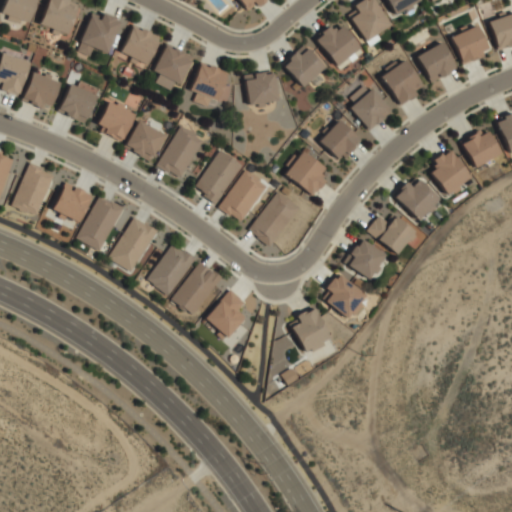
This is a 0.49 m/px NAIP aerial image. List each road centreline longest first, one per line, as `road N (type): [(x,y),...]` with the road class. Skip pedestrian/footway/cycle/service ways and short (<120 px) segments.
road 1 (secondary): [(307,511),(259,440),(207,383),(113,306),(0,244)]
road 2 (secondary): [(0,291),(81,333),(203,435),(255,511)]
road 3 (residential): [(273,275),(307,255),(391,147),(511,80)]
road 4 (residential): [(0,125),(185,211),(273,275)]
